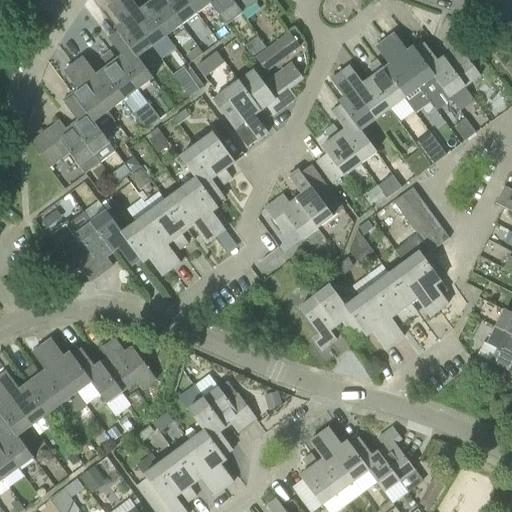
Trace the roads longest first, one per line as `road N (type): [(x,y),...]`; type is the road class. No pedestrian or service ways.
road 1 (residential): [(0,333),(45,313),(109,309),(158,320),(335,393)]
road 2 (residential): [(335,393),(462,425),(511,454)]
road 3 (residential): [(229,511),(260,489),(264,452),(335,393)]
road 4 (residential): [(20,115),(50,37),(77,0)]
